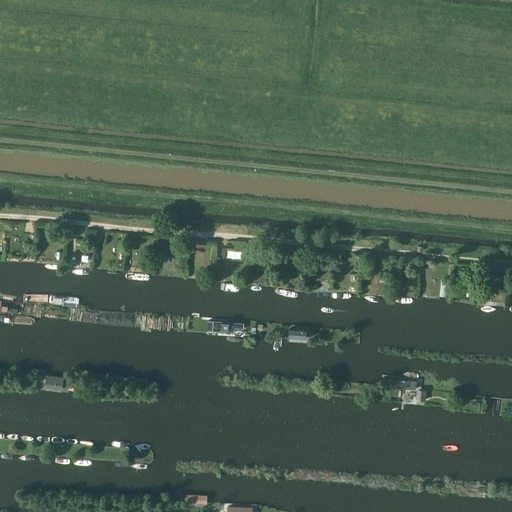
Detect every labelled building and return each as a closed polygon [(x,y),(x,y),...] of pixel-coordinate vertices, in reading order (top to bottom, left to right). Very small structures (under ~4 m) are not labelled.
[(213,321),(212,331),(233,332),(234,328),(243,328),(243,323),(213,321)] [(294,328),(293,336),(303,337),(304,329),(294,328)] [(64,377),(46,375),(45,388),(63,390),(64,377)] [(418,381),(387,378),(386,385),(418,389),(418,381)] [(427,390),(417,390),(417,399),(426,399),(427,390)] [(208,495),(187,494),(186,503),(207,504),(208,495)]
